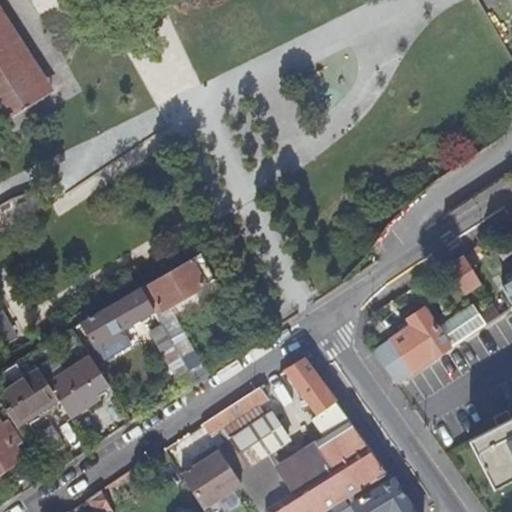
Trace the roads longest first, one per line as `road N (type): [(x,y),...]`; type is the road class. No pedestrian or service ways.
road 1 (residential): [(319,316),(30,511)]
road 2 (residential): [(319,316),(454,511)]
road 3 (residential): [(319,316),(511,188)]
